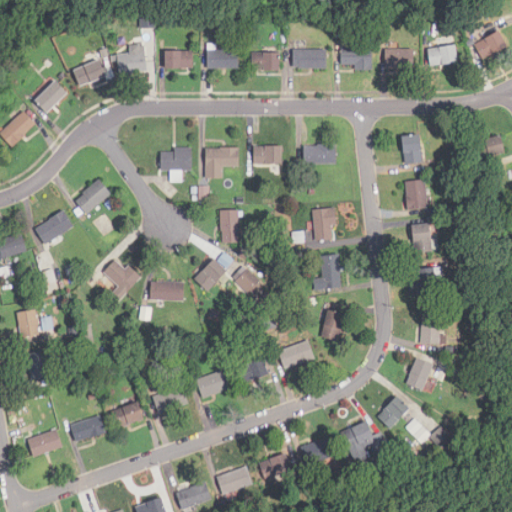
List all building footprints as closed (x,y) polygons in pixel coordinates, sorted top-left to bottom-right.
[(155,28),(155,15),(140,15),(140,28),(155,28)] [(483,61),(475,46),(501,32),(509,47),(483,61)] [(431,68),(428,51),(457,46),(459,64),(431,68)] [(102,52),(108,50),(110,58),(104,59),(102,52)] [(373,72),(356,72),(356,66),(343,66),(343,50),(373,50),(373,72)] [(209,70),(208,52),(239,51),(239,69),(209,70)] [(327,70),(294,69),(295,51),(327,52),(327,70)] [(414,71),(386,70),(386,51),(414,52),(414,71)] [(194,70),(166,70),(166,52),(194,53),(194,70)] [(120,76),(118,56),(147,53),(148,73),(120,76)] [(281,72),(253,72),(253,54),(281,54),(281,72)] [(81,87),(75,71),(100,61),(106,77),(81,87)] [(48,114),(36,102),(57,83),(68,94),(48,114)] [(13,147),(1,135),(24,112),(36,125),(13,147)] [(406,165),(403,138),(421,136),(424,163),(406,165)] [(479,161),(475,144),(502,137),(506,154),(479,161)] [(337,165),(305,165),(305,148),(319,146),(336,145),(337,165)] [(255,165),(255,148),(283,147),(283,164),(255,165)] [(183,183),(171,184),(171,172),(162,172),(162,154),(176,154),(176,150),(192,149),(193,172),(183,172),(183,183)] [(223,180),(206,180),(206,150),(240,150),(240,168),(223,168),(223,180)] [(87,216),(77,203),(83,194),(100,180),(112,195),(87,216)] [(409,211),(407,183),(426,181),(429,209),(409,211)] [(317,242),(314,211),(336,209),(337,226),(332,227),(333,240),(317,242)] [(47,245),(37,230),(65,212),(74,228),(47,245)] [(223,244),(221,212),(240,212),(241,243),(223,244)] [(464,223),(463,214),(474,213),(475,222),(464,223)] [(434,252),(416,255),(413,227),(431,225),(434,252)] [(294,243),(293,233),(305,232),(305,242),(294,243)] [(3,260),(0,249),(0,241),(23,235),(28,253),(3,260)] [(434,252),(443,249),(444,256),(437,257),(434,252)] [(228,268),(234,259),(223,252),(217,261),(228,268)] [(315,292),(314,280),(324,279),(321,258),(339,256),(343,289),(315,292)] [(212,296),(196,280),(215,260),(228,273),(213,289),(216,292),(212,296)] [(128,295),(105,274),(116,262),(126,271),(129,267),(142,278),(128,295)] [(0,280),(0,269),(8,267),(11,278),(0,280)] [(59,289),(52,269),(40,273),(47,293),(59,289)] [(420,299),(417,272),(443,269),(445,280),(437,281),(439,297),(420,299)] [(264,303),(252,292),(250,295),(237,283),(248,270),(261,282),(258,284),(270,296),(264,303)] [(152,302),(152,283),(185,284),(184,303),(152,302)] [(152,302),(149,309),(141,308),(142,299),(152,302)] [(22,339),(18,314),(37,311),(40,336),(22,339)] [(340,343),(323,338),(329,311),(346,316),(340,343)] [(440,345),(422,345),(423,313),(441,313),(440,345)] [(84,336),(82,327),(92,326),(93,334),(84,336)] [(285,370),(279,352),(309,342),(315,360),(285,370)] [(32,381),(27,356),(45,353),(50,378),(32,381)] [(186,367),(183,358),(189,356),(191,365),(186,367)] [(423,391),(407,384),(418,359),(434,366),(423,391)] [(243,385),(238,368),(264,360),(270,376),(243,385)] [(204,397),(198,382),(224,372),(231,391),(215,397),(214,393),(204,397)] [(160,415),(154,398),(183,388),(189,405),(160,415)] [(407,406),(412,401),(421,409),(416,414),(411,409),(392,429),(379,418),(398,398),(407,406)] [(119,429),(113,413),(139,403),(145,420),(119,429)] [(77,444),(72,427),(101,417),(106,434),(77,444)] [(406,427),(421,443),(430,434),(415,418),(406,427)] [(377,474),(370,459),(377,456),(370,441),(350,451),(342,435),(368,423),(379,448),(389,444),(395,458),(388,461),(391,468),(377,474)] [(443,452),(433,441),(444,431),(454,442),(443,452)] [(34,458),(29,441),(58,432),(63,448),(34,458)] [(304,476),(301,467),(307,464),(301,449),(328,440),(335,458),(323,462),(326,469),(304,476)] [(266,481),(260,465),(287,455),(293,472),(266,481)] [(224,496),(218,479),(247,468),(254,485),(224,496)] [(183,511),(177,494),(207,484),(213,501),(183,511)] [(138,511),(137,508),(163,499),(167,511),(138,511)]
